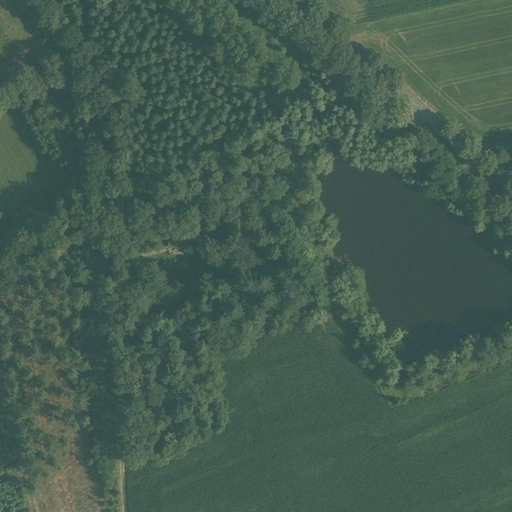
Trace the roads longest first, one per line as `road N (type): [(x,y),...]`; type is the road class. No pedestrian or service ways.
road 1 (track): [(126,511),(108,179),(100,80),(83,32),(86,0)]
road 2 (tertiary): [(511,197),(292,0)]
road 3 (track): [(0,253),(74,195),(108,179)]
